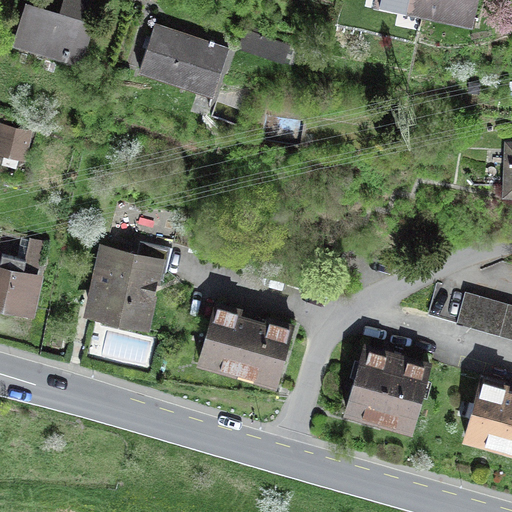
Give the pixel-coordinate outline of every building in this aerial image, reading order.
[(78,64),(96,0),(62,0),(60,10),(23,0),(22,0),(10,45),(78,64)] [(423,16),(426,0),(374,0),(373,5),(423,16)] [(426,0),(423,16),(474,26),(479,0),(426,0)] [(214,96),(230,47),(154,22),(138,72),(214,96)] [(0,153),(24,160),(31,130),(1,122),(0,125),(0,153)] [(511,195),(511,141),(505,142),(503,195),(511,195)] [(183,215),(175,243),(196,248),(203,220),(183,215)] [(214,263),(242,271),(251,243),(223,234),(214,263)] [(37,271),(44,241),(30,237),(23,268),(37,271)] [(148,328),(163,257),(97,243),(82,314),(148,328)] [(279,251),(271,280),(298,287),(306,258),(279,251)] [(23,268),(0,263),(0,308),(31,315),(41,272),(37,271),(23,268)] [(472,325),(480,295),(437,282),(428,312),(472,325)] [(500,333),(508,304),(480,295),(472,325),(500,333)] [(277,387),(294,326),(212,303),(196,365),(277,387)] [(511,336),(511,305),(508,304),(500,333),(511,336)] [(413,432),(433,361),(363,341),(343,412),(413,432)] [(511,453),(511,385),(483,377),(465,439),(511,453)]
